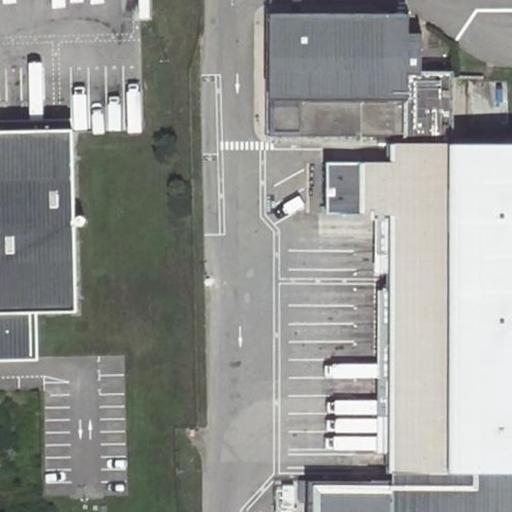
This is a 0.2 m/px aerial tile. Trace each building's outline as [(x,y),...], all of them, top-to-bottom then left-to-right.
[(511,471),(511,141),(447,140),(448,69),(406,68),(406,9),(268,8),(266,131),(388,132),(388,157),(321,157),(321,208),(387,209),(385,472),(511,471)] [(0,122),(0,131),(70,130),(70,121),(0,122)] [(70,130),(0,131),(0,313),(37,312),(75,311),(70,130)] [(0,361),(38,361),(37,312),(0,313),(0,361)] [(511,511),(511,471),(385,472),(385,481),(385,511),(511,511)] [(385,511),(385,481),(304,481),(304,511),(385,511)]
